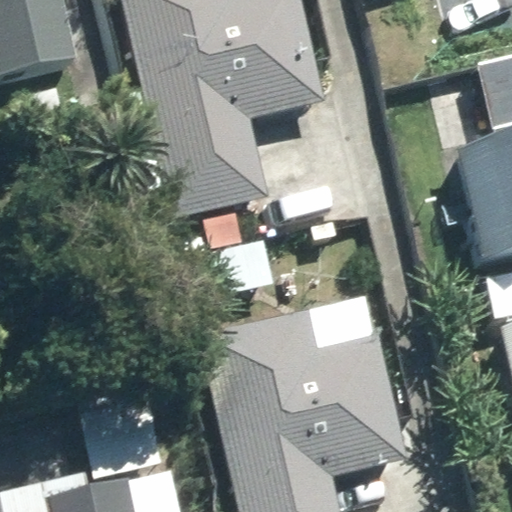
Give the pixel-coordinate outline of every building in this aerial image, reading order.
[(0,0),(0,79),(77,63),(63,0),(0,0)] [(117,0),(166,227),(264,206),(246,122),(321,106),(298,0),(117,0)] [(446,147),(511,133),(511,87),(437,103),(446,147)] [(511,133),(446,147),(472,267),(511,258),(511,133)] [(316,353),(308,315),(197,339),(234,511),(336,511),(329,477),(404,461),(378,340),(316,353)] [(511,336),(491,341),(511,437),(511,336)] [(15,465),(83,451),(73,408),(6,422),(15,465)] [(0,501),(0,511),(132,511),(125,475),(0,501)]
